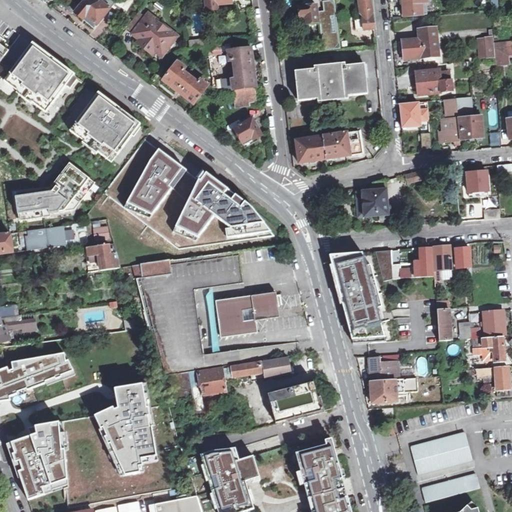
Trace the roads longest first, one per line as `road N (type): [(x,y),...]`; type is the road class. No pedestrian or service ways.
road 1 (tertiary): [(264,186),(11,0)]
road 2 (tertiary): [(364,449),(312,245)]
road 3 (residential): [(312,245),(511,229)]
road 4 (residential): [(263,0),(281,168)]
road 5 (residential): [(396,162),(380,0)]
road 6 (residential): [(511,420),(468,422),(364,449)]
